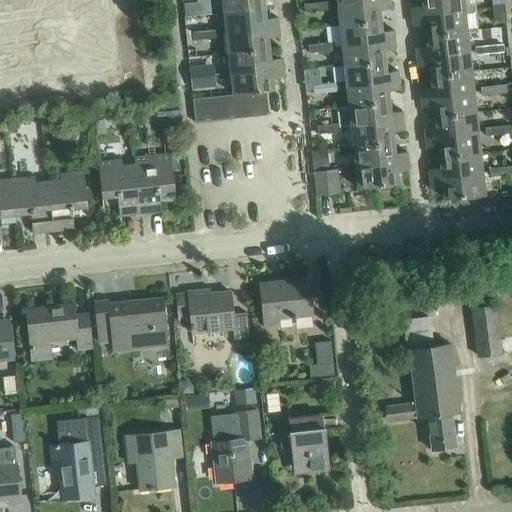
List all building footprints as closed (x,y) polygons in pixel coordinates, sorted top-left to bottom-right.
[(89,0),(36,0),(39,20),(91,14),(89,0)] [(220,0),(222,14),(263,10),(261,0),(220,0)] [(339,25),(344,25),(379,21),(378,11),(390,10),(388,0),(386,0),(337,5),(339,25)] [(411,17),(463,11),(462,0),(420,0),(422,6),(410,7),(411,17)] [(496,8),(503,7),(502,0),(490,0),(491,8),(496,8)] [(317,3),(317,12),(329,11),(329,2),(317,3)] [(317,12),(317,3),(303,5),(304,13),(317,12)] [(496,8),(491,8),(493,22),(505,21),(503,7),(496,8)] [(222,14),(224,34),(277,28),(276,18),(264,20),(263,10),(222,14)] [(425,36),(465,31),(463,11),(411,17),(412,27),(424,25),(425,36)] [(91,14),(39,20),(42,45),(94,40),(91,14)] [(344,25),(339,25),(341,46),(393,40),(392,31),(380,32),(379,21),(344,25)] [(224,34),(226,54),(267,50),(265,39),(278,37),(277,28),(224,34)] [(203,32),(204,40),(217,39),(216,31),(203,32)] [(465,31),(425,36),(426,47),(414,48),(415,57),(468,52),(465,31)] [(204,40),(203,32),(191,33),(192,41),(204,40)] [(343,67),(384,62),(382,51),(394,50),(393,40),(341,46),(343,67)] [(320,44),(321,52),(334,51),(333,42),(320,44)] [(308,53),(321,52),(320,44),(307,45),(308,53)] [(500,45),(487,46),(488,54),(501,53),(500,45)] [(475,55),(488,54),(487,46),(475,47),(475,55)] [(226,54),(229,75),(282,69),(281,59),(268,60),(267,50),(226,54)] [(468,52),(415,57),(416,66),(428,65),(429,76),(470,72),(468,52)] [(384,62),(343,67),(345,86),(397,81),(396,72),(385,73),(384,62)] [(211,66),(190,68),(191,78),(212,76),(211,66)] [(252,93),(264,92),(271,91),(270,79),(283,78),(282,69),(229,75),(231,96),(240,95),(252,93)] [(470,72),(429,76),(430,87),(418,88),(419,98),(472,92),(470,72)] [(212,76),(191,78),(192,89),(213,87),(212,76)] [(397,81),(345,86),(347,107),(388,102),(387,91),(398,90),(397,81)] [(324,84),(325,93),(338,91),(337,83),(324,84)] [(325,93),(324,84),(311,85),(312,94),(325,93)] [(492,86),(493,95),(505,93),(504,85),(492,86)] [(493,95),(492,86),(479,88),(480,96),(493,95)] [(252,93),(255,116),(267,115),(264,92),(252,93)] [(433,117),(474,113),(472,92),(419,98),(421,108),(432,107),(433,117)] [(240,95),(242,118),(255,116),(252,93),(240,95)] [(228,96),(230,119),(242,118),(240,95),(231,96),(228,96)] [(216,97),(219,120),(230,119),(228,96),(216,97)] [(204,99),(206,122),(219,120),(216,97),(204,99)] [(206,122),(204,99),(191,100),(193,123),(206,122)] [(388,102),(347,107),(349,127),(402,121),(401,112),(389,113),(388,102)] [(179,111),(156,113),(156,117),(166,116),(168,136),(182,135),(179,111)] [(474,113),(433,117),(434,128),(423,129),(424,139),(476,133),(474,113)] [(103,121),(94,122),(96,136),(105,135),(103,121)] [(352,147),(392,143),(391,133),(403,132),(402,121),(349,127),(352,147)] [(329,125),(330,133),(342,132),(342,124),(329,125)] [(330,133),(329,125),(316,126),(317,135),(330,133)] [(496,127),(497,135),(510,134),(509,126),(496,127)] [(497,135),(496,127),(483,128),(484,136),(497,135)] [(438,158),(478,153),(476,133),(424,139),(425,149),(437,147),(438,158)] [(392,143),(352,147),(354,168),(406,162),(405,153),(393,154),(392,143)] [(326,150),(311,152),(312,160),(313,173),(328,171),(326,150)] [(478,153),(438,158),(439,168),(427,169),(428,179),(480,174),(478,153)] [(145,157),(133,158),(134,165),(139,214),(160,212),(159,203),(174,201),(173,191),(169,154),(145,157)] [(120,160),(96,162),(100,198),(116,197),(118,217),(139,214),(134,165),(120,166),(120,160)] [(406,162),(354,168),(356,189),(396,185),(395,173),(407,172),(406,162)] [(511,166),(500,168),(501,176),(511,175),(511,166)] [(501,176),(500,168),(487,169),(488,178),(501,176)] [(328,171),(313,173),(316,196),(338,193),(335,170),(328,171)] [(46,182),(51,232),(73,230),(71,209),(86,208),(82,172),(59,174),(59,180),(46,182)] [(480,174),(428,179),(429,189),(441,187),(442,199),(483,195),(480,174)] [(10,179),(14,216),(29,214),(31,234),(51,232),(46,182),(34,183),(34,177),(10,179)] [(0,238),(1,238),(0,226),(15,224),(14,216),(10,180),(0,180),(0,238)] [(276,319),(311,316),(307,279),(259,283),(263,325),(276,323),(276,319)] [(245,313),(231,314),(229,292),(208,294),(208,290),(174,293),(177,321),(189,319),(191,333),(232,329),(233,341),(248,339),(245,313)] [(139,349),(166,346),(161,299),(127,303),(127,307),(108,309),(107,301),(93,303),(98,343),(138,339),(139,349)] [(76,349),(90,348),(86,314),(74,315),(73,305),(25,310),(30,360),(50,358),(48,340),(74,337),(76,349)] [(477,356),(501,353),(494,306),(470,309),(477,356)] [(401,320),(405,348),(432,344),(428,316),(401,320)] [(0,362),(12,361),(8,324),(0,324),(0,362)] [(333,375),(331,363),(329,342),(314,344),(316,365),(308,366),(309,378),(333,375)] [(450,414),(458,413),(449,345),(407,351),(414,403),(384,407),(386,422),(425,417),(430,451),(455,447),(450,414)] [(333,380),(323,381),(324,392),(335,391),(333,380)] [(186,381),(178,382),(180,395),(193,394),(192,386),(186,381)] [(253,388),(234,390),(235,405),(255,403),(253,388)] [(178,398),(164,400),(166,409),(179,407),(178,398)] [(255,411),(210,416),(217,482),(251,479),(246,439),(258,438),(255,411)] [(287,417),(288,421),(277,422),(280,448),(291,447),(293,469),(308,468),(309,473),(328,470),(321,413),(287,417)] [(12,444),(24,443),(22,415),(10,416),(12,444)] [(104,467),(100,435),(98,416),(55,421),(58,446),(50,447),(52,467),(62,466),(64,486),(61,486),(62,500),(94,496),(91,469),(104,467)] [(171,458),(182,456),(179,431),(124,437),(127,462),(135,462),(138,490),(174,486),(171,458)] [(7,506),(20,504),(16,463),(0,464),(0,502),(7,501),(7,506)]
